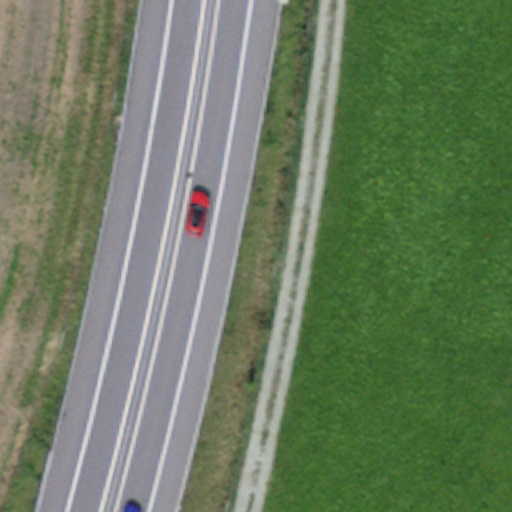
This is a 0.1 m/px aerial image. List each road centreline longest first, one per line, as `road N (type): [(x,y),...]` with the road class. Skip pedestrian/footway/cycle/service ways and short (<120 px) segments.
road 1 (trunk): [(186,0),(144,242),(82,511)]
road 2 (trunk): [(132,511),(191,250),(234,0)]
road 3 (track): [(256,511),(343,0)]
